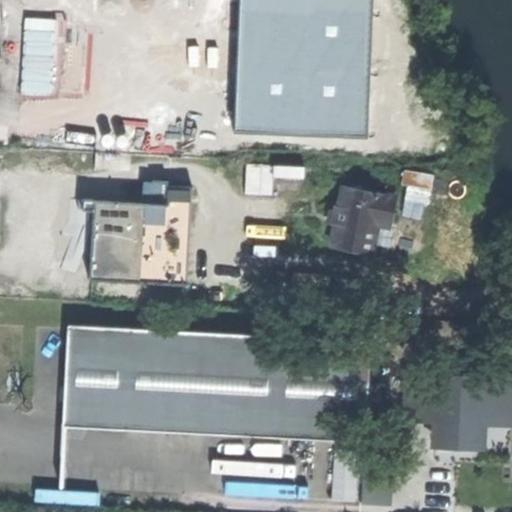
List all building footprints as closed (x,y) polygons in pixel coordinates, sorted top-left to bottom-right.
[(120,0),(357,9),(357,0),(120,0)] [(394,0),(357,0),(357,9),(362,9),(361,57),(392,58),(394,0)] [(42,84),(40,122),(409,139),(412,63),(44,46),(42,84)] [(151,182),(150,204),(165,205),(166,182),(151,182)] [(332,247),(372,255),(378,224),(390,226),(395,199),(344,188),(340,207),(336,206),(333,224),(337,225),(332,247)] [(89,280),(162,283),(165,205),(150,204),(93,202),(91,240),(89,280)] [(66,376),(63,424),(366,440),(371,340),(69,323),(66,376)] [(511,378),(410,374),(408,412),(438,414),(436,439),(481,442),(482,417),(511,418),(511,378)] [(336,497),(361,496),(360,446),(335,447),(336,497)] [(391,503),(395,480),(366,475),(362,499),(391,503)]
